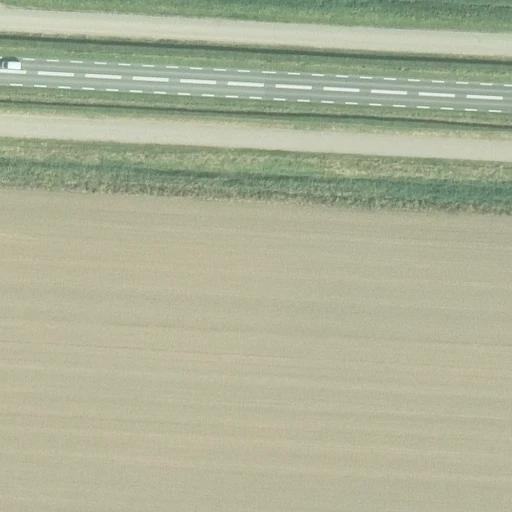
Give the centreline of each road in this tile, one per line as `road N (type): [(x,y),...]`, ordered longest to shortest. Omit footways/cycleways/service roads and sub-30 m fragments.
road 1 (primary): [(0,72),(511,99)]
road 2 (unclassified): [(0,126),(511,152)]
road 3 (unclassified): [(0,19),(511,44)]
